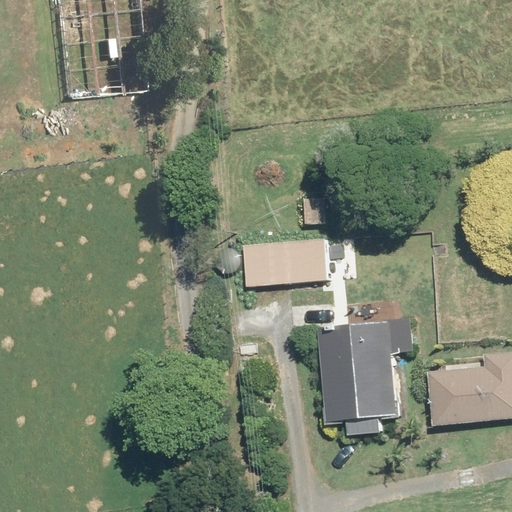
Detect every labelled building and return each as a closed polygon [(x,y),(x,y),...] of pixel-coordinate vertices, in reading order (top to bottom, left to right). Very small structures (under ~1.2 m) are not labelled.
[(0,0),(0,106),(34,103),(23,0),(0,0)] [(121,0),(56,0),(65,102),(130,96),(121,0)] [(335,283),(332,241),(251,248),(254,289),(335,283)] [(421,353),(417,321),(343,328),(344,337),(328,339),(336,424),(355,422),(357,438),(388,435),(387,420),(404,418),(397,355),(421,353)] [(511,419),(511,361),(435,371),(442,429),(511,419)]
